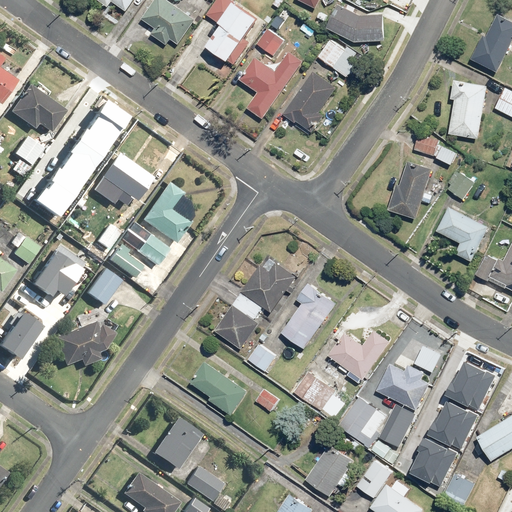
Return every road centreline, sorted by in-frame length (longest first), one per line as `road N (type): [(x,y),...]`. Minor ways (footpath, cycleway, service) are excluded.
road 1 (residential): [(267,181),(83,443)]
road 2 (residential): [(16,0),(267,181)]
road 3 (residential): [(445,0),(404,79),(310,211)]
road 4 (residential): [(310,211),(511,343)]
road 5 (unknown): [(134,370),(250,455)]
